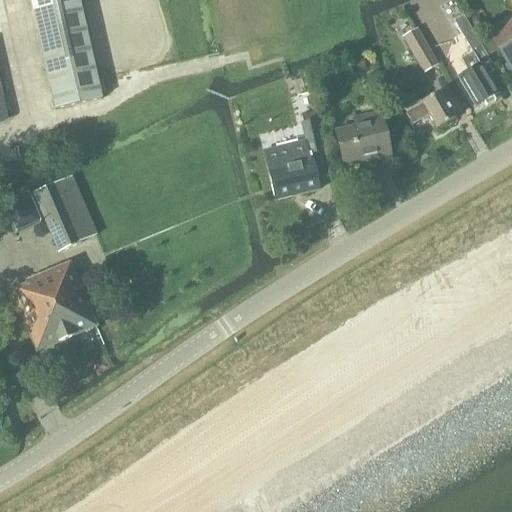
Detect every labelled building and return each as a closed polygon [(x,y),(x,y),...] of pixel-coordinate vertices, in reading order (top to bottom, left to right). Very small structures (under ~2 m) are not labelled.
[(102,101),(80,2),(79,0),(29,0),(55,111),(102,101)] [(479,63),(488,58),(479,43),(464,18),(455,24),(479,63)] [(426,75),(439,68),(417,31),(405,39),(426,75)] [(490,36),(479,43),(488,58),(489,59),(499,52),(490,36)] [(511,74),(511,44),(499,52),(511,74)] [(476,108),(498,96),(481,66),(473,54),(462,61),(468,74),(459,79),(476,108)] [(0,86),(0,124),(8,122),(0,86)] [(456,120),(441,94),(422,105),(423,106),(407,117),(413,126),(429,116),(438,131),(456,120)] [(388,143),(381,114),(354,121),(356,129),(336,134),(345,169),(379,161),(375,145),(386,142),(386,143),(388,143)] [(306,143),(264,153),(276,203),(320,192),(311,156),(324,153),(317,122),(302,126),(306,143)] [(60,255),(82,246),(82,245),(97,238),(71,176),(33,192),(60,255)] [(42,221),(31,195),(4,206),(16,233),(42,221)] [(97,328),(70,265),(11,291),(14,299),(5,302),(12,318),(20,315),(37,354),(97,328)]
